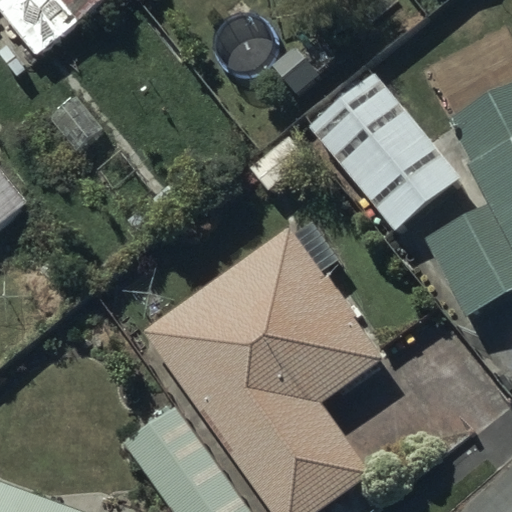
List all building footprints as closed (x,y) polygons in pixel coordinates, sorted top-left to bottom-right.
[(3,0),(0,3),(0,9),(45,64),(120,0),(3,0)] [(466,183),(382,81),(316,134),(403,238),(466,183)] [(511,98),(457,129),(511,235),(511,98)] [(0,234),(33,208),(0,167),(0,234)] [(433,244),(434,246),(472,323),(511,302),(511,277),(482,220),(433,244)] [(133,450),(136,454),(176,511),(332,511),(378,480),(329,411),(390,367),(327,278),(345,265),(319,228),(301,241),(295,234),(150,335),(198,404),(133,450)] [(70,511),(0,486),(0,511),(70,511)]
